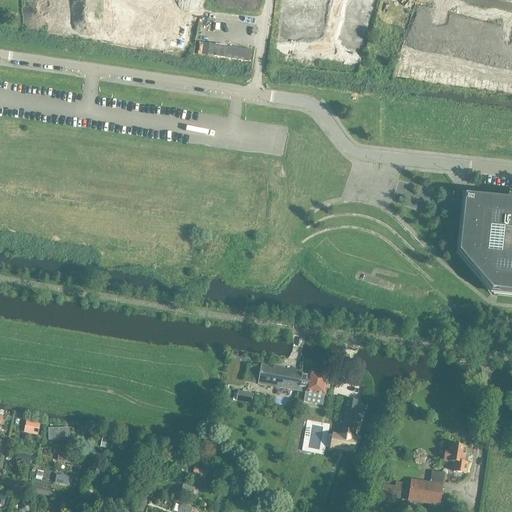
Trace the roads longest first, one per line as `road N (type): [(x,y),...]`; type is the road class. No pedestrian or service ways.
road 1 (unclassified): [(0,54),(310,104),(361,156),(511,171)]
road 2 (unclassified): [(292,326),(511,357)]
